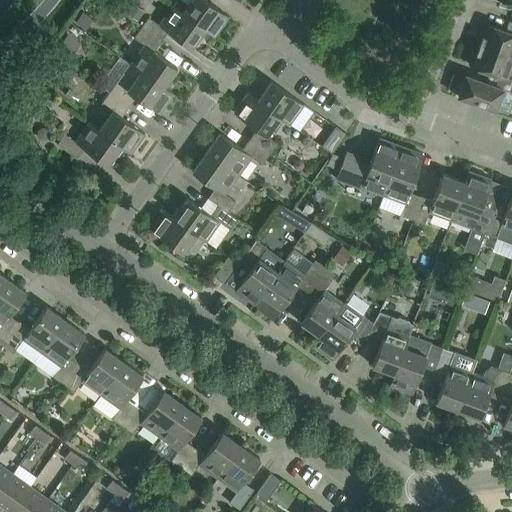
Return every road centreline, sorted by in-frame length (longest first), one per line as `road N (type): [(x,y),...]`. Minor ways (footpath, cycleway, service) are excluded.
road 1 (unclassified): [(355,490),(0,243)]
road 2 (unclassified): [(425,488),(101,247)]
road 3 (residential): [(101,247),(253,40),(281,34)]
road 4 (unclassified): [(419,118),(349,98),(300,63),(281,34)]
road 5 (unclassified): [(101,247),(0,164)]
road 6 (residential): [(419,118),(462,0)]
